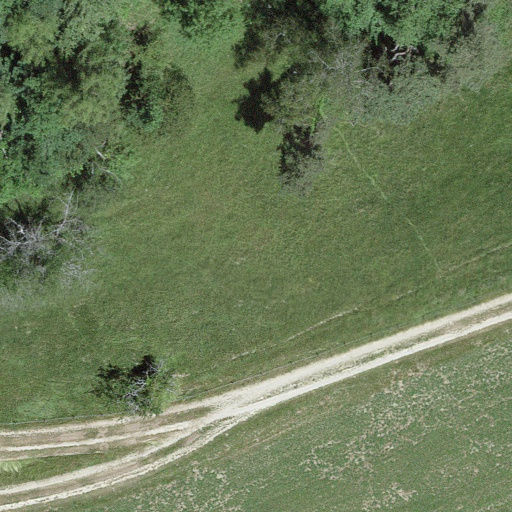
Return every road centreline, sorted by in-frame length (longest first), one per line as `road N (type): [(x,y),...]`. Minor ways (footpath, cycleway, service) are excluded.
road 1 (track): [(71,431),(222,402),(511,302)]
road 2 (track): [(222,402),(85,488),(0,498)]
